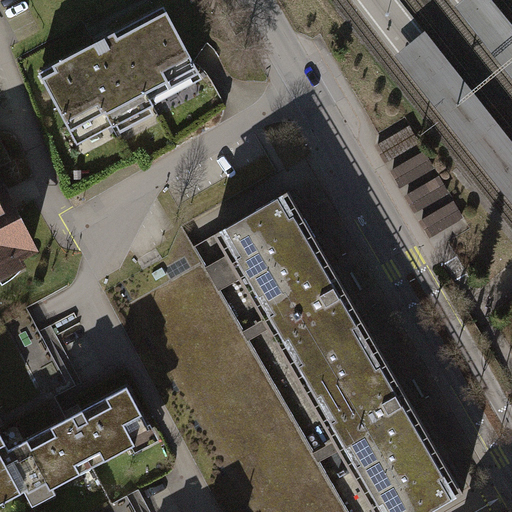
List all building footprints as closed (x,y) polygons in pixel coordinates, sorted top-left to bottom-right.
[(511,26),(490,0),(464,0),(456,8),(511,77),(511,26)] [(159,1),(32,74),(80,160),(117,139),(157,116),(208,87),(159,1)] [(511,143),(425,33),(396,57),(506,194),(511,201),(511,143)] [(385,166),(418,147),(409,131),(376,150),(385,166)] [(400,191),(433,172),(424,156),(391,175),(400,191)] [(375,336),(285,176),(205,220),(294,381),(375,336)] [(0,283),(43,263),(0,177),(0,283)] [(415,217),(447,198),(438,182),(405,201),(415,217)] [(430,242),(463,223),(454,207),(421,226),(430,242)] [(375,336),(294,381),(368,511),(434,511),(470,491),(375,336)] [(3,458),(26,500),(32,511),(152,448),(123,394),(3,458)] [(0,451),(0,511),(1,511),(26,500),(3,458),(0,451)]
